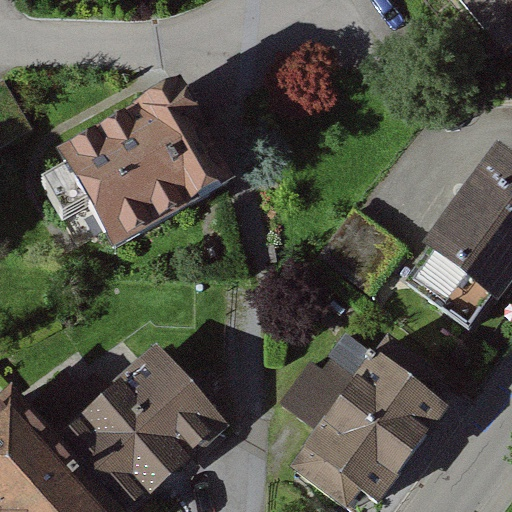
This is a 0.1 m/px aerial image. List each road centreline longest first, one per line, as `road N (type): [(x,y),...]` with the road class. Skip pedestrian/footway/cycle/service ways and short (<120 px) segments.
road 1 (residential): [(0,48),(185,52),(222,40),(279,0)]
road 2 (tertiary): [(511,415),(441,511)]
